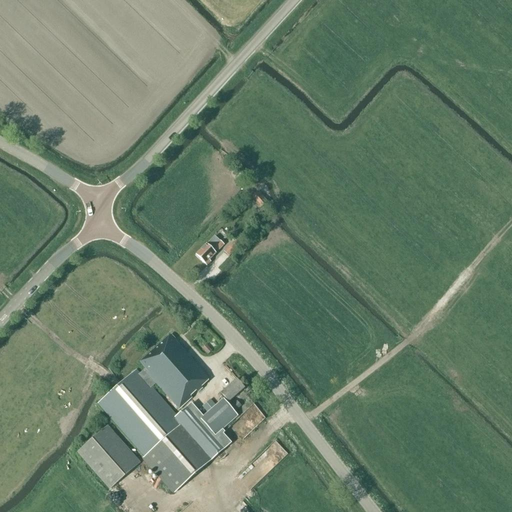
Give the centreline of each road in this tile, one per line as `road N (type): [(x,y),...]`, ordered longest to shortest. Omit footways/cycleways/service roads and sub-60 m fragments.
road 1 (unclassified): [(372,511),(260,367),(97,211)]
road 2 (track): [(300,419),(417,334),(511,221)]
road 3 (tertiary): [(97,211),(294,0)]
road 4 (track): [(417,334),(287,202)]
road 5 (tertiary): [(0,322),(81,239),(97,211)]
road 6 (tertiary): [(97,211),(77,186),(0,141)]
